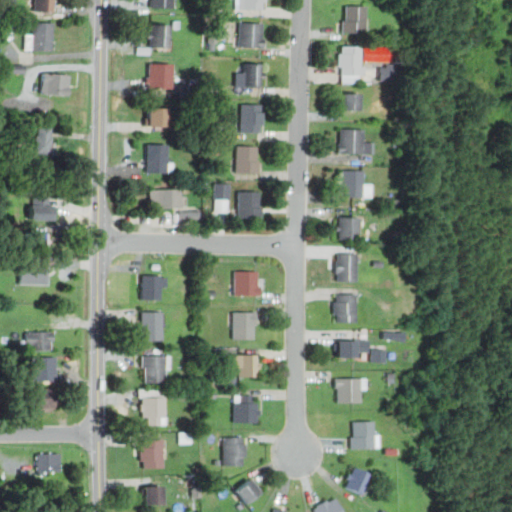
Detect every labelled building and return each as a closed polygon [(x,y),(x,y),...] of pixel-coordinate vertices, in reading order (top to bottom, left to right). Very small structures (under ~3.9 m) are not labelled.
[(53,0),(32,0),(32,11),(53,11),(53,0)] [(173,0),(163,0),(149,0),(149,7),(173,8),(173,0)] [(265,0),(238,0),(238,8),(265,8),(265,0)] [(365,32),(365,5),(342,5),(342,32),(365,32)] [(25,49),(51,49),(51,21),(32,21),(32,31),(25,31),(25,49)] [(169,22),(146,22),(146,46),(169,46),(169,22)] [(262,22),(237,22),(237,46),(262,46),(262,22)] [(338,73),(363,73),(363,45),(338,45),(338,73)] [(171,61),(146,61),(146,87),(171,87),(171,61)] [(262,63),(242,63),(242,85),(262,85),(262,63)] [(399,80),(399,64),(379,64),(379,80),(399,80)] [(41,94),(67,94),(67,73),(41,73),(41,94)] [(358,109),(358,91),(339,91),(339,109),(358,109)] [(262,132),(262,103),(240,103),(240,132),(262,132)] [(166,105),(145,105),(145,125),(166,125),(166,105)] [(53,126),(34,126),(34,154),(53,155),(53,126)] [(338,152),(371,152),(371,141),(361,141),(361,128),(338,128),(338,152)] [(146,144),(146,171),(168,171),(168,144),(146,144)] [(257,172),(257,145),(235,145),(235,172),(257,172)] [(370,197),(370,179),(361,179),(361,170),(339,170),(339,197),(370,197)] [(228,183),(213,182),(212,211),(227,212),(228,183)] [(182,188),(149,188),(149,207),(182,207),(182,188)] [(237,218),(259,218),(259,191),(237,191),(237,218)] [(29,218),(52,218),(52,197),(29,197),(29,218)] [(199,219),(198,210),(178,210),(178,220),(199,219)] [(336,238),(355,238),(355,226),(363,226),(363,216),(336,216),(336,238)] [(48,232),(28,232),(28,247),(48,247),(48,232)] [(334,280),(356,280),(356,252),(334,252),(334,280)] [(19,283),(48,283),(48,264),(19,264),(19,283)] [(232,295),(257,295),(257,270),(232,270),(232,295)] [(164,274),(141,274),(141,299),(164,299),(164,274)] [(355,293),(333,293),(333,321),(355,321),(355,293)] [(161,310),(141,310),(141,339),(161,339),(161,310)] [(254,338),(254,311),(232,311),(232,338),(254,338)] [(25,350),(53,350),(53,330),(25,330),(25,350)] [(403,340),(403,332),(382,331),(382,339),(403,340)] [(367,338),(335,338),(335,357),(357,356),(357,350),(367,350),(367,338)] [(370,361),(384,362),(385,348),(370,348),(370,361)] [(141,381),(168,381),(168,354),(141,354),(141,381)] [(259,354),(229,354),(229,365),(239,365),(239,376),(259,376),(259,354)] [(55,380),(55,356),(31,356),(31,380),(55,380)] [(364,401),(364,377),(333,377),(333,401),(364,401)] [(56,387),(28,387),(28,407),(56,407),(56,387)] [(165,416),(165,388),(140,388),(140,416),(165,416)] [(232,422),(258,422),(258,402),(250,402),(251,394),(232,394),(232,422)] [(350,420),(350,447),(372,447),(372,420),(350,420)] [(244,436),(222,436),(222,465),(244,465),(244,436)] [(162,467),(162,439),(139,439),(139,467),(162,467)] [(36,452),(36,471),(60,471),(60,452),(36,452)] [(343,486),(363,494),(371,473),(351,466),(343,486)] [(260,490),(249,477),(234,490),(245,503),(260,490)] [(143,504),(162,504),(161,485),(143,485),(143,504)] [(316,511),(341,511),(336,497),(314,504),(316,511)]
